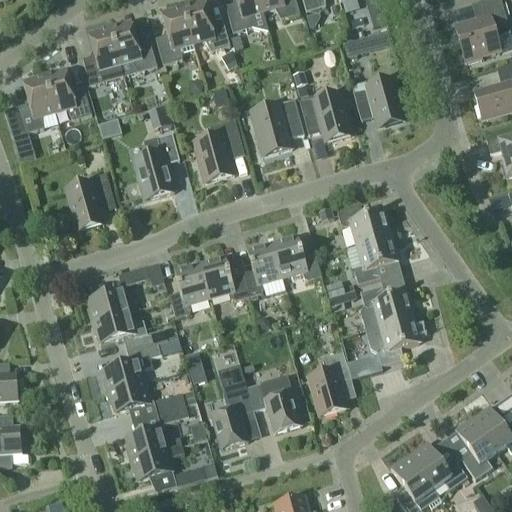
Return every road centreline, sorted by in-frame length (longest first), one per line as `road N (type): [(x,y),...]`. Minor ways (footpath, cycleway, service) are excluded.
road 1 (residential): [(33,280),(387,168)]
road 2 (unclassified): [(93,480),(33,280)]
road 3 (residential): [(504,339),(387,168)]
road 4 (residential): [(342,454),(504,339)]
road 5 (residential): [(408,0),(448,136)]
road 6 (residential): [(225,486),(342,454)]
